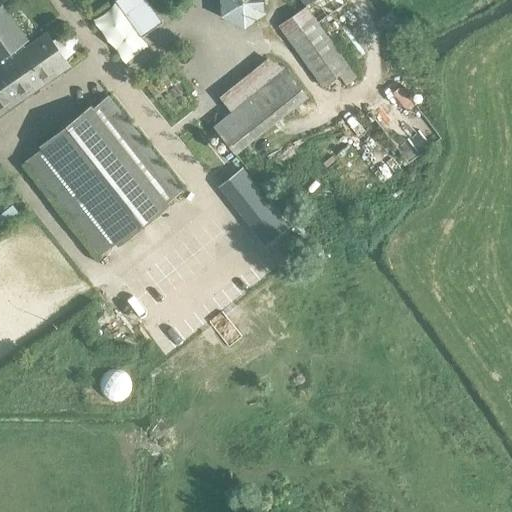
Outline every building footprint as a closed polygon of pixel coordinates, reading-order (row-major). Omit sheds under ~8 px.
[(149,0),(113,0),(110,3),(137,42),(165,22),(149,0)] [(220,0),(222,15),(244,25),(264,12),(263,0),(220,0)] [(345,0),(301,0),(314,20),(315,19),(319,24),(348,4),(345,0)] [(0,4),(0,61),(3,65),(0,67),(0,112),(67,65),(46,35),(26,49),(22,43),(25,40),(0,4)] [(288,38),(323,88),(349,69),(319,24),(315,19),(314,20),(288,38)] [(214,127),(235,153),(307,96),(286,70),(214,127)] [(183,190),(108,95),(92,108),(90,105),(39,145),(41,147),(26,160),(101,255),(116,243),(119,245),(169,205),(167,203),(183,190)] [(265,198),(242,168),(218,187),(242,217),(265,198)]
